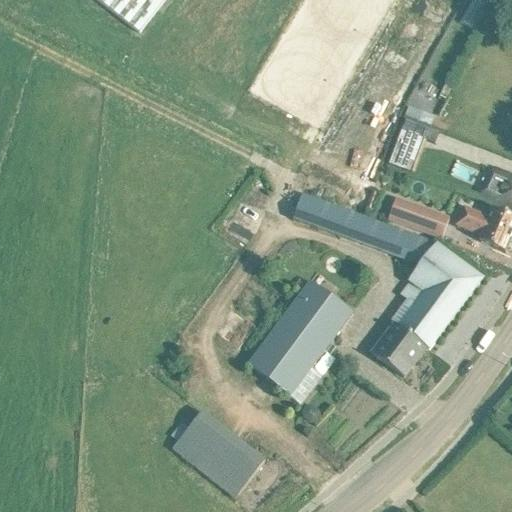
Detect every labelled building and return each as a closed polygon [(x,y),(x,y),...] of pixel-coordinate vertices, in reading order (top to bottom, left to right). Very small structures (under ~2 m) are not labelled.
[(94,0),(139,34),(165,0),(94,0)] [(400,132),(388,167),(413,175),(425,141),(400,132)] [(493,170),(482,194),(497,201),(496,204),(511,211),(511,175),(510,174),(509,177),(493,170)] [(483,280),(467,268),(436,245),(385,225),(303,196),(293,223),(373,252),(418,269),(408,282),(409,283),(400,296),(408,302),(393,322),(395,324),(372,355),(403,379),(426,349),(429,352),(483,280)] [(442,240),(449,220),(396,201),(388,221),(442,240)] [(511,237),(511,218),(501,213),(493,210),(488,220),(461,208),(454,225),(481,237),(478,242),(487,246),(505,254),(511,237)] [(290,400),(352,319),(307,286),(246,367),(290,400)] [(265,463),(249,450),(202,413),(189,429),(182,423),(171,437),(178,443),(172,450),(235,500),(265,463)]
